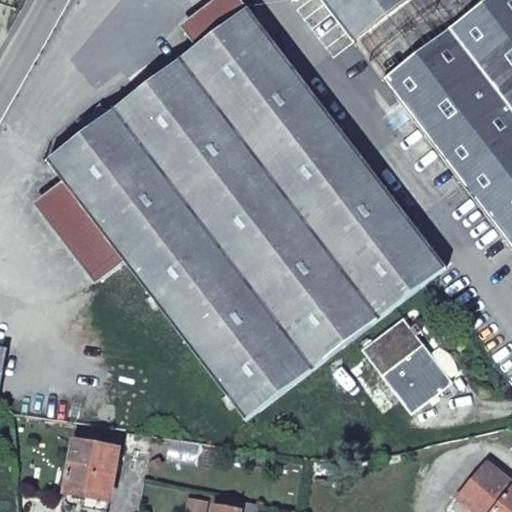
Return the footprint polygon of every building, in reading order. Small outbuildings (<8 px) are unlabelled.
[(200,49),(252,10),(243,0),(220,0),(185,28),(200,49)] [(325,0),(358,42),(412,0),(325,0)] [(511,0),(492,0),(387,80),(511,242),(511,0)] [(251,424),(450,270),(252,10),(200,49),(53,163),(69,184),(130,265),(251,424)] [(101,286),(130,265),(69,184),(39,206),(101,286)] [(366,352),(387,379),(430,347),(422,336),(427,332),(421,324),(415,329),(409,320),(366,352)] [(10,348),(0,346),(0,397),(2,398),(10,348)] [(430,347),(387,379),(416,416),(458,384),(430,347)] [(83,509),(102,511),(110,511),(123,450),(121,449),(123,435),(84,429),(81,443),(78,442),(69,490),(87,495),(83,509)] [(511,511),(511,478),(491,462),(463,496),(482,511),(511,511)] [(260,511),(262,506),(224,499),(221,508),(217,508),(216,511),(260,511)]
